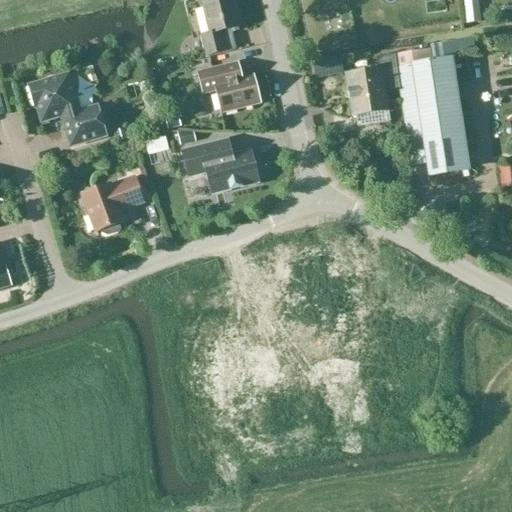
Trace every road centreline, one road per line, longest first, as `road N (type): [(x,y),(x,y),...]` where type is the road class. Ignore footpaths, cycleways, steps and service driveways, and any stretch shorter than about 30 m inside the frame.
road 1 (residential): [(64,301),(313,198)]
road 2 (residential): [(313,198),(397,230),(511,298)]
road 3 (residential): [(313,198),(270,0)]
road 4 (residential): [(9,119),(64,301)]
